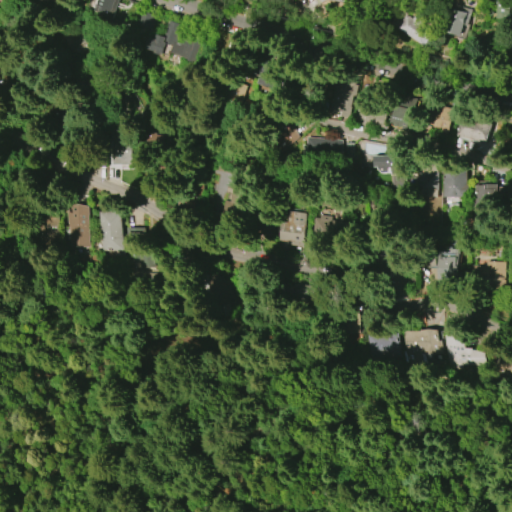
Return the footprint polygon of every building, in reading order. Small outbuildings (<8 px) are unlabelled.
[(114,0),(109,16),(89,9),(91,4),(87,2),(87,0),(114,0)] [(496,19),(497,6),(493,5),(493,0),(511,0),(510,17),(508,17),(507,20),(496,19)] [(471,9),(468,26),(463,25),(461,35),(446,31),(448,21),(445,20),(448,8),(450,9),(451,4),(471,9)] [(149,31),(153,14),(138,11),(134,28),(150,31),(145,52),(191,63),(196,42),(149,31)] [(396,28),(405,15),(411,19),(413,16),(421,21),(419,25),(432,34),(424,46),(396,28)] [(350,118),(354,85),(334,83),(330,110),(341,111),(340,117),(350,118)] [(381,100),(361,95),(355,120),(381,126),(384,113),(378,112),(381,100)] [(448,138),(451,109),(426,106),(422,135),(448,138)] [(389,122),(405,130),(412,114),(396,107),(389,122)] [(456,136),(485,145),(491,126),(462,117),(456,136)] [(303,157),(341,159),(342,140),(304,138),(303,157)] [(133,169),(132,144),(112,144),(113,169),(133,169)] [(391,172),(392,191),(403,191),(402,154),(374,155),(374,172),(391,172)] [(437,196),(438,168),(418,168),(417,196),(437,196)] [(443,168),(442,196),(466,197),(467,170),(443,168)] [(478,209),(497,208),(496,183),(477,184),(478,209)] [(219,224),(231,226),(238,196),(226,193),(219,224)] [(88,206),(87,247),(64,246),(65,223),(63,223),(64,205),(88,206)] [(99,211),(120,211),(120,248),(99,248),(99,211)] [(302,213),(296,247),(279,244),(280,242),(272,241),(275,222),(282,223),(284,211),(302,213)] [(43,219),(29,226),(37,244),(51,237),(43,219)] [(436,252),(449,252),(449,249),(457,249),(457,276),(436,276),(436,252)] [(378,279),(404,278),(403,257),(378,257),(378,279)] [(486,261),(506,261),(505,289),(476,288),(476,268),(486,268),(486,261)] [(403,331),(420,331),(420,330),(437,330),(437,340),(440,340),(440,350),(443,350),(442,362),(439,362),(439,359),(425,359),(425,363),(403,363),(403,331)] [(362,335),(394,334),(394,355),(363,356),(362,335)] [(444,367),(445,335),(463,335),(463,348),(470,348),(470,350),(478,350),(478,365),(461,364),(461,367),(444,367)]
